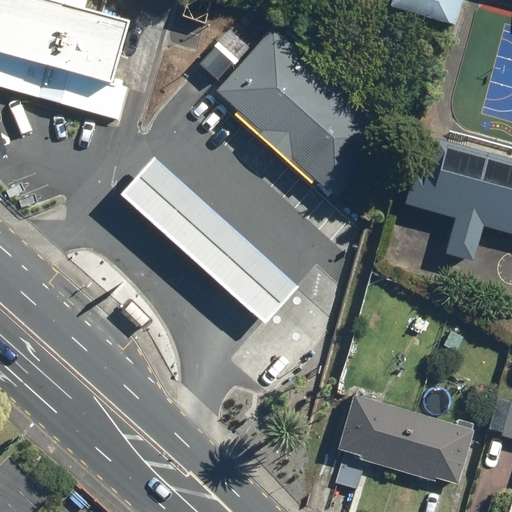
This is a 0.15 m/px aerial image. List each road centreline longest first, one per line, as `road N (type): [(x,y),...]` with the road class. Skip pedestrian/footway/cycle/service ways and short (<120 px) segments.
road 1 (primary): [(0,272),(169,418),(222,511)]
road 2 (primary): [(205,511),(118,465),(0,362)]
